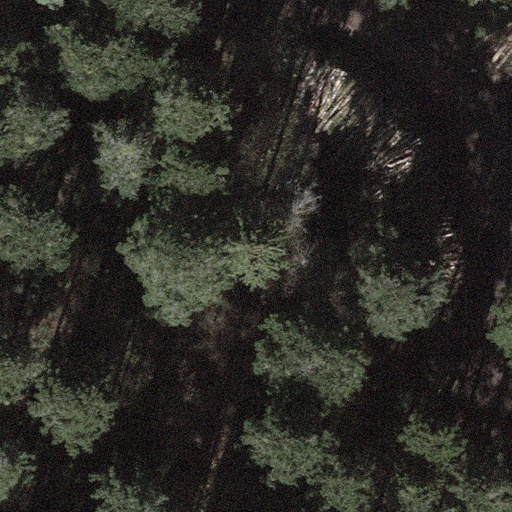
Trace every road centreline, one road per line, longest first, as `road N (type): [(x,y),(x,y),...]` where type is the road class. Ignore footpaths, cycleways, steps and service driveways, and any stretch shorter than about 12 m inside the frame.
road 1 (track): [(496,511),(507,465),(511,292)]
road 2 (track): [(511,109),(324,0)]
road 3 (track): [(511,234),(469,85)]
